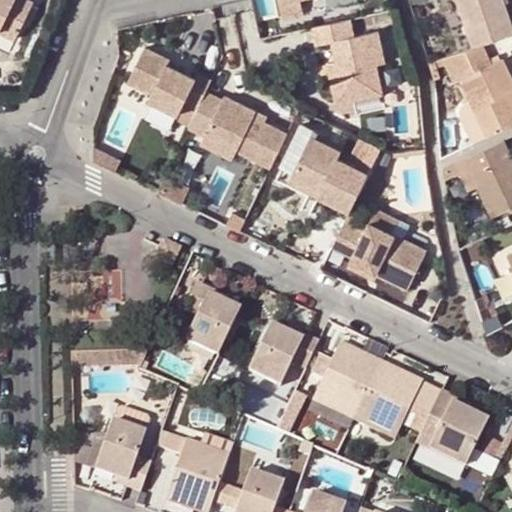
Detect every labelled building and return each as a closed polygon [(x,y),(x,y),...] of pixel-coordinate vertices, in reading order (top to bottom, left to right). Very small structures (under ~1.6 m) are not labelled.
[(0,0),(0,26),(17,35),(33,0),(0,0)] [(279,0),(282,13),(302,9),(299,0),(279,0)] [(487,43),(511,34),(511,27),(502,0),(456,0),(473,48),(485,44),(487,43)] [(339,69),(330,71),(337,100),(384,89),(377,60),(385,58),(377,25),(354,31),(350,16),(312,24),(316,41),(332,38),(337,59),(339,69)] [(485,44),(473,48),(444,58),(448,67),(456,84),(463,81),(472,101),(489,136),(511,124),(511,96),(511,94),(511,93),(511,73),(505,59),(494,64),(485,44)] [(206,90),(211,79),(197,72),(195,77),(168,64),(170,59),(145,47),(128,81),(153,93),(149,99),(179,114),(186,100),(198,105),(206,90)] [(448,67),(444,58),(431,63),(434,76),(441,73),(440,70),(448,67)] [(328,61),(330,71),(339,69),(337,59),(328,61)] [(198,105),(188,126),(205,135),(208,129),(240,145),(237,150),(271,166),(287,133),(265,121),(253,116),(256,111),(225,95),(224,98),(206,90),(198,105)] [(489,136),(472,101),(465,105),(462,111),(462,115),(475,142),(489,136)] [(268,116),(256,111),(253,116),(265,121),(268,116)] [(240,145),(208,129),(205,135),(201,144),(232,159),(237,150),(240,145)] [(322,188),(318,195),(350,211),(369,172),(339,158),(343,150),(313,135),(293,174),(322,188)] [(511,208),(511,150),(507,140),(470,156),(476,169),(473,171),(481,186),(495,217),(511,208)] [(471,191),(481,186),(473,171),(476,169),(470,156),(445,168),(447,181),(462,173),(471,191)] [(289,182),(318,195),(322,188),(293,174),(289,182)] [(164,175),(156,191),(181,203),(189,187),(164,175)] [(405,239),(412,224),(376,207),(369,222),(405,239)] [(346,220),(333,247),(347,254),(360,227),(346,220)] [(351,260),(378,273),(410,289),(428,251),(405,239),(369,222),(366,230),(352,257),(351,260)] [(360,227),(347,254),(352,257),(366,230),(360,227)] [(169,241),(152,233),(143,251),(161,258),(169,241)] [(511,275),(511,259),(509,253),(496,260),(505,278),(511,275)] [(378,273),(351,260),(348,266),(375,279),(378,273)] [(218,354),(239,310),(220,302),(206,295),(208,290),(195,284),(184,310),(197,317),(187,340),(218,354)] [(208,290),(206,295),(220,302),(222,297),(208,290)] [(305,366),(317,340),(303,334),(300,339),(288,333),(269,324),(247,369),(279,384),(290,360),(305,366)] [(288,333),(300,339),(303,334),(291,328),(288,333)] [(361,357),(363,352),(340,341),(312,398),(354,417),(379,364),(361,357)] [(380,360),(363,352),(361,357),(379,364),(380,360)] [(148,355),(107,356),(107,368),(142,368),(148,355)] [(74,356),(74,369),(107,368),(107,356),(74,356)] [(379,364),(398,373),(400,369),(380,360),(379,364)] [(394,436),(420,379),(400,369),(398,373),(379,364),(354,417),(394,436)] [(483,423),(481,413),(462,404),(451,398),(453,394),(440,388),(416,441),(466,463),(483,423)] [(453,394),(451,398),(462,404),(464,399),(453,394)] [(511,426),(511,413),(500,407),(494,419),(508,434),(511,426)] [(111,423),(145,436),(150,423),(147,418),(121,408),(116,411),(111,423)] [(488,431),(506,439),(508,434),(494,419),(488,431)] [(94,470),(114,478),(128,483),(126,488),(140,493),(150,465),(136,460),(145,436),(111,423),(107,434),(94,470)] [(75,464),(94,470),(107,434),(75,436),(75,464)] [(205,434),(201,447),(227,456),(231,443),(205,434)] [(190,504),(208,511),(212,501),(217,486),(227,456),(201,447),(184,441),(163,500),(188,509),(190,504)] [(282,511),(272,509),(281,483),(248,472),(241,494),(235,509),(234,511),(282,511)] [(112,482),(126,488),(128,483),(114,478),(112,482)] [(235,509),(241,494),(217,486),(212,501),(235,509)] [(339,511),(343,504),(309,493),(302,511),(339,511)]
